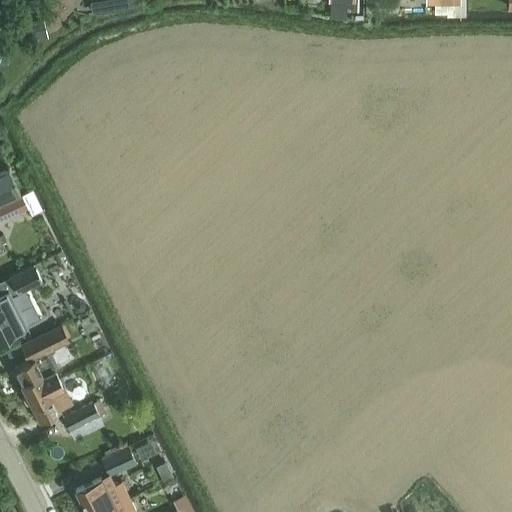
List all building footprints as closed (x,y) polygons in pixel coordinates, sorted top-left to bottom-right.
[(137,0),(98,0),(91,1),(93,13),(139,6),(137,0)] [(328,0),(329,2),(329,3),(349,3),(348,12),(362,13),(361,0),(328,0)] [(398,12),(397,0),(365,0),(366,12),(398,12)] [(466,16),(465,0),(426,0),(427,2),(448,2),(448,16),(466,16)] [(36,20),(22,23),(26,41),(40,38),(36,20)] [(0,201),(21,192),(10,168),(0,173),(0,201)] [(19,195),(0,204),(0,221),(29,208),(23,195),(20,196),(19,195)] [(19,293),(45,280),(36,262),(10,276),(19,293)] [(0,339),(27,326),(10,292),(0,296),(0,339)] [(76,301),(74,305),(77,309),(81,310),(85,308),(86,304),(84,300),(81,299),(80,299),(76,301)] [(25,396),(59,378),(56,373),(59,365),(52,351),(72,340),(63,323),(21,343),(31,360),(13,368),(22,386),(21,387),(25,396)] [(59,378),(25,396),(29,404),(31,404),(41,423),(62,412),(61,410),(74,404),(66,386),(64,388),(59,378)] [(69,430),(107,412),(101,399),(63,417),(69,430)] [(107,456),(102,458),(109,474),(110,476),(138,463),(130,447),(129,446),(107,456)] [(102,477),(76,490),(87,511),(100,511),(116,504),(130,498),(129,497),(121,480),(114,484),(110,476),(109,474),(102,477)] [(116,504),(100,511),(136,511),(130,498),(116,504)]
